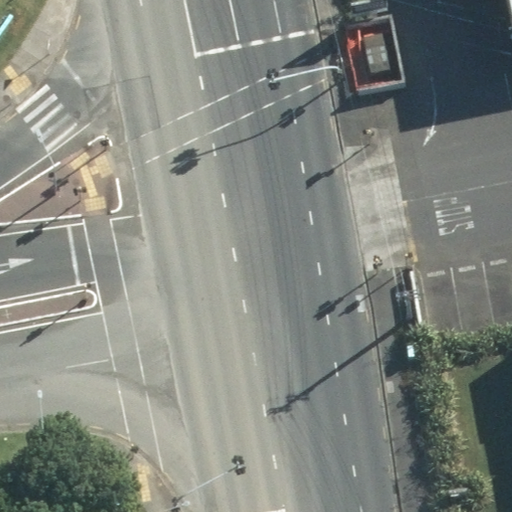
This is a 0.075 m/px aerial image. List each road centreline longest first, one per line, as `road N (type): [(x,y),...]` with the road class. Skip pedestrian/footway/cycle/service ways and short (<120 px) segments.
road 1 (unclassified): [(250,250),(132,337),(0,363)]
road 2 (secondary): [(250,250),(299,511)]
road 3 (secondary): [(201,0),(250,250)]
road 4 (unclassified): [(0,275),(120,256),(250,250)]
road 5 (secondary): [(0,148),(44,115),(131,0)]
